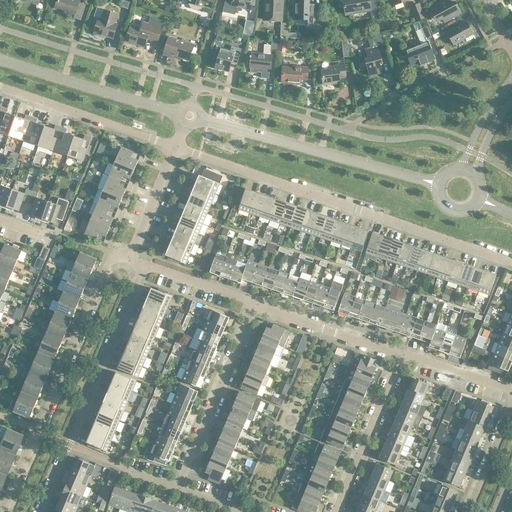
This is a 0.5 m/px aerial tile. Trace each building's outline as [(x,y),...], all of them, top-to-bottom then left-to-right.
[(78,0),(57,0),(55,7),(75,13),(73,19),(80,21),(85,5),(79,3),(79,0),(78,0)] [(133,3),(122,0),(121,0),(120,6),(130,10),(133,3)] [(188,0),(188,2),(189,3),(188,4),(190,6),(192,8),(193,9),(196,9),(199,9),(201,8),(201,7),(203,7),(203,6),(211,8),(213,0),(188,0)] [(236,7),(251,10),(252,0),(232,0),(230,0),(225,0),(223,12),(235,15),(236,7)] [(265,0),(264,19),(281,20),(282,0),(265,0)] [(308,0),(293,0),(293,20),(308,20),(308,26),(314,26),(314,11),(308,11),(308,0)] [(368,0),(342,0),(345,15),(370,10),(372,22),(380,20),(377,6),(370,7),(368,0)] [(439,14),(444,23),(461,14),(455,2),(447,7),(443,1),(429,9),(433,17),(439,14)] [(418,5),(412,7),(417,20),(423,18),(418,5)] [(114,24),(117,15),(104,10),(101,20),(98,19),(94,33),(113,39),(117,25),(114,24)] [(202,22),(202,24),(208,26),(210,18),(207,17),(202,22)] [(174,20),(172,26),(179,29),(181,23),(174,20)] [(246,21),(243,35),(251,37),(254,23),(246,21)] [(140,30),(130,26),(125,41),(135,45),(144,48),(146,40),(157,43),(162,28),(143,22),(140,30)] [(466,42),(474,37),(466,22),(446,32),(453,45),(464,39),(466,42)] [(421,29),(425,41),(432,38),(427,26),(421,29)] [(382,42),(380,33),(374,35),(376,44),(382,42)] [(217,34),(214,42),(220,44),(223,36),(217,34)] [(193,46),(168,38),(164,52),(189,61),(193,46)] [(343,58),(349,57),(347,39),(341,40),(343,58)] [(434,59),(428,43),(405,51),(411,66),(426,60),(427,62),(434,59)] [(215,68),(228,72),(234,53),(239,55),(241,49),(231,46),(230,51),(220,49),(215,68)] [(379,64),(382,64),(378,48),(365,51),(367,59),(365,60),(369,76),(382,73),(379,64)] [(272,55),(251,53),(251,56),(249,56),(249,58),(250,58),(249,68),(251,68),(250,71),(252,73),(254,73),(256,73),(258,72),(258,69),(270,70),(272,55)] [(340,78),(346,77),(344,65),(329,67),(329,70),(321,71),(322,77),(321,77),(321,79),(322,79),(323,85),(336,83),(336,81),(340,80),(340,78)] [(307,80),(308,68),(293,67),(293,68),(282,67),(281,83),(293,84),(293,83),(301,83),(301,79),(307,80)] [(8,109),(2,107),(0,112),(0,133),(8,136),(15,116),(6,113),(8,109)] [(24,119),(15,116),(8,136),(23,141),(31,117),(25,115),(24,119)] [(37,119),(31,117),(23,141),(38,146),(45,126),(36,123),(37,119)] [(53,129),(45,126),(38,146),(53,151),(61,128),(55,126),(53,129)] [(67,130),(61,128),(53,151),(67,156),(74,137),(65,134),(67,130)] [(83,140),(74,137),(67,156),(82,161),(85,153),(88,154),(91,146),(88,145),(91,138),(84,136),(83,140)] [(121,147),(115,162),(134,170),(137,161),(141,163),(144,157),(121,147)] [(134,170),(115,162),(109,176),(132,186),(134,180),(130,179),(134,170)] [(208,174),(206,178),(199,175),(194,186),(215,194),(219,184),(213,181),(214,177),(208,174)] [(132,186),(109,176),(103,191),(122,199),(125,190),(129,192),(132,186)] [(2,181),(0,180),(0,205),(6,207),(12,189),(0,185),(2,181)] [(215,194),(194,186),(190,196),(211,204),(215,194)] [(24,194),(12,189),(6,207),(18,211),(22,201),(28,203),(32,191),(26,189),(24,194)] [(245,189),(244,191),(238,210),(249,213),(256,192),(245,189)] [(32,191),(28,203),(33,205),(30,215),(42,219),(48,202),(36,198),(38,193),(37,193),(32,191)] [(75,193),(68,191),(66,199),(73,202),(75,193)] [(122,199),(103,191),(97,205),(120,215),(122,209),(118,207),(122,199)] [(223,193),(221,197),(229,200),(232,195),(225,192),(223,193)] [(266,196),(256,192),(249,213),(259,217),(266,196)] [(211,204),(190,196),(186,205),(206,214),(211,204)] [(276,199),(266,196),(259,217),(269,220),(276,199)] [(57,205),(48,202),(42,219),(54,224),(56,217),(62,219),(68,202),(59,199),(57,205)] [(287,203),(276,199),(269,220),(279,224),(287,203)] [(297,206),(287,203),(279,224),(290,227),(297,206)] [(74,205),(72,211),(78,213),(80,208),(74,205)] [(120,215),(97,205),(90,219),(110,228),(113,219),(117,221),(120,215)] [(206,214),(186,205),(182,215),(202,224),(206,214)] [(307,210),(297,206),(290,227),(300,231),(307,210)] [(317,213),(307,210),(300,231),(310,234),(317,213)] [(327,217),(317,213),(310,234),(320,238),(327,217)] [(202,224),(182,215),(178,225),(198,234),(202,224)] [(338,220),(327,217),(320,238),(330,241),(338,220)] [(110,228),(90,219),(84,234),(107,244),(110,238),(106,236),(110,228)] [(348,224),(338,220),(330,241),(341,245),(348,224)] [(358,227),(348,224),(341,245),(351,248),(358,227)] [(198,234),(178,225),(173,235),(194,244),(198,234)] [(253,235),(255,229),(247,226),(244,232),(253,235)] [(369,231),(358,227),(351,248),(362,252),(369,231)] [(224,228),(221,235),(226,237),(229,230),(224,228)] [(372,232),(372,234),(365,253),(376,257),(383,236),(372,232)] [(273,242),(282,245),(285,237),(276,234),(273,242)] [(194,244),(173,235),(169,245),(190,254),(194,244)] [(393,239),(383,236),(376,257),(386,260),(393,239)] [(404,243),(393,239),(386,260),(396,264),(404,243)] [(268,243),(265,251),(273,254),(276,246),(268,243)] [(414,246),(404,243),(396,264),(406,267),(414,246)] [(21,251),(5,244),(1,254),(17,261),(21,251)] [(190,254),(169,245),(165,256),(185,264),(190,254)] [(50,249),(43,246),(38,258),(45,261),(50,249)] [(424,250),(414,246),(406,267),(417,271),(424,250)] [(434,253),(424,250),(417,271),(427,274),(434,253)] [(96,259),(80,252),(76,262),(92,269),(96,259)] [(228,253),(226,257),(220,276),(230,280),(238,256),(228,253)] [(444,257),(434,253),(427,274),(437,278),(444,257)] [(17,261),(1,254),(0,255),(0,265),(12,271),(17,261)] [(209,273),(220,276),(226,257),(215,254),(209,273)] [(248,260),(238,256),(230,280),(241,283),(242,279),(241,279),(247,265),(246,264),(248,261),(248,260)] [(455,260),(444,257),(437,278),(447,281),(455,260)] [(465,264),(455,260),(447,281),(458,285),(465,264)] [(258,264),(248,261),(246,264),(247,265),(241,279),(242,279),(252,283),(258,264)] [(92,269),(76,262),(72,272),(88,279),(92,269)] [(268,268),(258,264),(252,283),(262,286),(268,268)] [(475,267),(465,264),(458,285),(468,288),(475,267)] [(12,271),(0,265),(0,277),(8,281),(12,271)] [(485,271),(475,267),(468,288),(478,292),(485,271)] [(279,271),(268,268),(262,286),(272,290),(279,271)] [(289,275),(279,271),(272,290),(282,293),(289,275)] [(496,274),(485,271),(478,292),(489,295),(496,274)] [(88,279),(72,272),(67,282),(84,289),(88,279)] [(352,272),(350,278),(360,281),(362,276),(352,272)] [(299,278),(289,275),(282,293),(293,297),(299,278)] [(8,281),(0,277),(0,288),(4,291),(8,281)] [(309,282),(299,278),(293,297),(303,300),(309,282)] [(332,281),(330,289),(323,307),(334,311),(343,285),(332,281)] [(84,289),(67,282),(63,292),(79,299),(84,289)] [(319,285),(309,282),(303,300),(313,304),(319,285)] [(385,283),(383,289),(390,292),(392,286),(385,283)] [(330,289),(319,285),(313,304),(323,307),(330,289)] [(393,286),(389,297),(401,301),(405,290),(393,286)] [(151,288),(148,297),(147,299),(167,307),(171,297),(151,288)] [(79,299),(63,292),(59,302),(75,309),(79,299)] [(355,297),(344,294),(338,312),(348,316),(355,297)] [(365,301),(355,297),(348,316),(358,319),(365,301)] [(167,307),(147,299),(142,309),(163,317),(167,307)] [(375,304),(365,301),(358,319),(369,323),(375,304)] [(75,309),(59,302),(55,312),(71,319),(75,309)] [(385,308),(375,304),(369,323),(379,326),(385,308)] [(395,311),(385,308),(379,326),(389,330),(395,311)] [(163,317),(142,309),(138,319),(159,327),(163,317)] [(211,310),(207,320),(225,328),(229,318),(211,310)] [(406,315),(395,311),(389,330),(399,333),(406,315)] [(71,319),(55,312),(51,322),(67,329),(71,319)] [(416,318),(406,315),(399,333),(410,337),(416,318)] [(426,322),(416,318),(410,337),(420,340),(426,322)] [(159,327),(138,319),(134,329),(155,337),(159,327)] [(225,328),(207,320),(202,330),(221,338),(225,328)] [(67,329),(51,322),(46,332),(63,339),(67,329)] [(437,325),(426,322),(420,340),(430,344),(435,329),(437,325)] [(262,338),(278,345),(283,347),(290,332),(273,324),(271,330),(266,328),(262,338)] [(511,326),(507,324),(502,334),(511,337),(511,326)] [(155,337),(134,329),(130,339),(150,347),(155,337)] [(430,344),(428,347),(439,351),(445,332),(435,329),(430,344)] [(221,338),(202,330),(198,340),(216,348),(221,338)] [(63,339),(46,332),(42,342),(58,349),(63,339)] [(456,336),(445,332),(439,351),(449,355),(456,336)] [(511,337),(502,334),(498,344),(511,349),(511,337)] [(478,335),(474,345),(475,345),(479,347),(483,338),(478,335)] [(466,339),(456,336),(449,355),(460,358),(466,339)] [(278,345),(262,338),(257,348),(274,355),(278,345)] [(150,347),(130,339),(126,349),(146,357),(150,347)] [(216,348),(198,340),(194,350),(212,358),(216,348)] [(58,349),(42,342),(38,352),(54,359),(58,349)] [(165,342),(163,349),(168,351),(171,345),(165,342)] [(511,349),(498,344),(494,354),(511,361),(511,349)] [(298,346),(296,352),(302,355),(305,349),(298,346)] [(274,355),(257,348),(253,358),(269,365),(274,355)] [(146,357),(126,349),(121,358),(142,367),(146,357)] [(212,358),(194,350),(190,360),(208,368),(212,358)] [(54,359),(38,352),(34,362),(50,369),(54,359)] [(356,353),(350,369),(372,378),(376,368),(371,366),(374,360),(362,355),(362,356),(356,353)] [(511,361),(494,354),(490,364),(508,372),(511,361)] [(334,355),(331,361),(337,363),(340,358),(334,355)] [(142,367),(121,358),(117,369),(138,377),(142,367)] [(269,365),(253,358),(249,368),(265,375),(269,365)] [(208,368),(190,360),(186,370),(204,378),(208,368)] [(50,369),(34,362),(30,372),(46,379),(50,369)] [(490,365),(488,368),(506,374),(507,372),(495,367),(490,365)] [(271,377),(265,375),(249,368),(245,378),(261,385),(267,387),(271,377)] [(372,378),(350,369),(346,379),(367,388),(372,378)] [(204,378),(186,370),(181,380),(199,388),(204,378)] [(46,379),(30,372),(25,382),(42,389),(46,379)] [(116,372),(111,383),(132,391),(136,381),(116,372)] [(261,385),(245,378),(240,388),(257,395),(261,385)] [(413,378),(408,388),(425,395),(429,385),(413,378)] [(367,388),(346,379),(341,389),(363,398),(367,388)] [(42,389),(25,382),(21,392),(37,399),(42,389)] [(132,391),(111,383),(107,393),(127,401),(132,391)] [(198,392),(180,384),(175,394),(194,402),(198,392)] [(147,386),(144,392),(150,394),(153,388),(147,386)] [(441,398),(447,401),(452,390),(446,387),(441,398)] [(425,395),(408,388),(404,398),(420,405),(425,395)] [(363,398),(341,389),(337,399),(359,408),(363,398)] [(461,393),(455,390),(450,401),(456,404),(461,393)] [(37,399),(21,392),(17,402),(33,409),(37,399)] [(239,392),(235,402),(256,411),(261,401),(239,392)] [(127,401),(107,393),(103,403),(123,411),(127,401)] [(194,402),(175,394),(171,404),(189,412),(194,402)] [(143,397),(139,406),(144,408),(148,399),(143,397)] [(420,405),(404,398),(400,408),(416,415),(420,405)] [(359,408),(337,399),(333,409),(355,418),(359,408)] [(8,410),(13,412),(29,419),(33,409),(17,402),(12,400),(8,410)] [(477,400),(473,410),(489,417),(493,407),(477,400)] [(256,411),(235,402),(230,412),(247,419),(252,421),(256,411)] [(449,405),(446,411),(450,413),(453,413),(456,405),(450,402),(449,405)] [(123,411),(103,403),(99,413),(119,421),(123,411)] [(189,412),(171,404),(167,414),(185,422),(189,412)] [(138,406),(134,416),(140,418),(144,409),(138,406)] [(422,417),(416,415),(400,408),(396,418),(412,425),(418,427),(422,417)] [(355,418),(333,409),(329,419),(351,428),(355,418)] [(489,417),(473,410),(468,420),(485,427),(489,417)] [(444,417),(443,420),(449,422),(453,414),(450,413),(446,411),(444,417)] [(247,419),(230,412),(226,422),(242,429),(247,419)] [(119,421),(99,413),(94,423),(115,431),(119,421)] [(185,422),(167,414),(163,424),(181,432),(185,422)] [(412,425),(396,418),(392,428),(408,435),(412,425)] [(351,428),(329,419),(325,429),(346,438),(351,428)] [(485,427),(468,420),(464,430),(480,437),(485,427)] [(242,429),(226,422),(222,432),(238,439),(242,429)] [(440,425),(438,431),(444,433),(448,425),(441,422),(440,425)] [(115,431),(94,423),(90,433),(111,441),(115,431)] [(181,432),(163,424),(159,434),(177,442),(181,432)] [(0,429),(0,438),(1,439),(18,446),(22,435),(1,427),(0,429)] [(408,435),(392,428),(387,438),(404,445),(408,435)] [(346,438),(325,429),(320,439),(342,448),(346,438)] [(480,437),(464,430),(460,440),(476,447),(480,437)] [(435,437),(434,439),(441,442),(444,434),(442,432),(438,431),(435,437)] [(244,441),(238,439),(222,432),(218,442),(234,449),(240,451),(244,441)] [(111,441),(90,433),(86,443),(106,452),(111,441)] [(177,442),(159,434),(154,444),(173,452),(177,442)] [(404,445),(387,438),(383,448),(400,455),(404,445)] [(18,446),(1,439),(0,442),(0,449),(13,456),(18,446)] [(476,447),(460,440),(456,450),(472,457),(476,447)] [(234,449),(218,442),(214,452),(230,459),(234,449)] [(314,453),(320,455),(336,462),(341,452),(319,443),(314,453)] [(173,452),(154,444),(148,460),(147,459),(147,460),(166,467),(167,466),(164,465),(166,461),(168,462),(173,452)] [(400,455),(383,448),(379,458),(395,465),(400,455)] [(13,456),(0,449),(0,461),(9,466),(13,456)] [(472,457),(456,450),(452,460),(468,467),(472,457)] [(230,459),(214,452),(209,462),(226,469),(230,459)] [(336,462),(320,455),(316,465),(332,472),(336,462)] [(77,459),(75,463),(73,469),(90,477),(95,466),(77,459)] [(468,467),(452,460),(447,470),(464,477),(468,467)] [(9,466),(0,461),(0,473),(5,476),(9,466)] [(423,466),(420,472),(424,474),(426,474),(431,463),(425,461),(423,466)] [(226,469),(209,462),(205,472),(210,474),(207,479),(219,484),(226,469)] [(310,463),(306,473),(328,482),(332,472),(316,465),(310,463)] [(377,464),(372,474),(388,481),(393,471),(377,464)] [(90,477),(73,469),(68,479),(86,487),(90,477)] [(464,477),(447,470),(443,480),(459,487),(464,477)] [(328,482),(306,473),(302,483),(324,492),(328,482)] [(388,481),(372,474),(368,484),(384,491),(388,481)] [(243,476),(241,482),(247,485),(250,479),(243,476)] [(86,487),(68,479),(64,489),(82,496),(86,487)] [(324,492),(302,483),(298,493),(319,502),(324,492)] [(384,491),(368,484),(364,494),(380,501),(384,491)] [(441,485),(437,495),(453,502),(457,491),(441,485)] [(115,487),(114,488),(108,505),(119,509),(125,491),(115,487)] [(82,496),(64,489),(60,499),(78,506),(82,496)] [(129,511),(135,494),(125,491),(119,509),(128,511),(129,511)] [(315,511),(319,502),(298,493),(291,508),(299,511),(309,511),(310,510),(314,511),(315,511)] [(140,511),(146,498),(135,494),(129,511),(140,511)] [(380,501),(364,494),(360,504),(376,511),(380,501)] [(453,502),(437,495),(433,505),(449,511),(453,502)] [(152,511),(156,501),(146,498),(140,511),(152,511)] [(75,511),(78,506),(60,499),(56,509),(63,511),(75,511)] [(163,511),(166,505),(156,501),(152,511),(163,511)]
